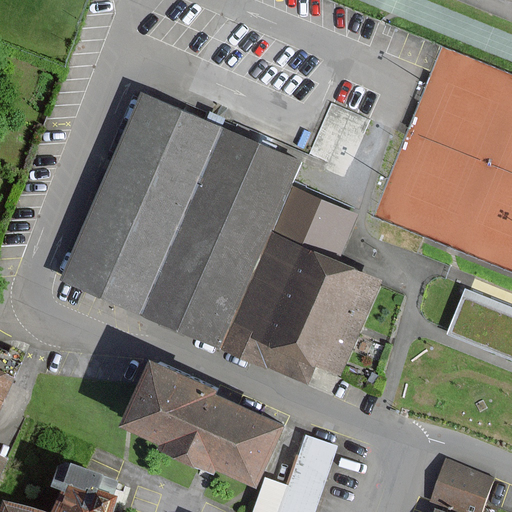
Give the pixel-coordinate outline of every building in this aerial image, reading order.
[(225,125),(144,91),(64,278),(145,312),(225,125)] [(225,125),(145,312),(224,346),(233,325),(273,232),(294,183),(304,159),(225,125)] [(340,260),(361,212),(294,183),(273,232),(233,325),(224,346),(307,382),(316,360),(341,371),(381,278),(340,260)] [(511,305),(467,287),(449,334),(453,335),(511,358),(511,305)] [(0,470),(6,459),(0,455),(0,407),(13,380),(18,370),(24,356),(11,350),(8,355),(0,351),(0,470)] [(132,421),(170,437),(166,446),(164,451),(212,471),(213,467),(255,485),(282,423),(215,395),(219,385),(158,359),(132,421)] [(310,434),(289,486),(279,511),(315,511),(342,446),(310,434)] [(482,511),(496,478),(447,458),(430,501),(461,511),(482,511)] [(265,485),(254,511),(279,511),(289,486),(268,478),(265,485)] [(110,511),(115,501),(91,493),(60,483),(50,511),(34,511),(0,500),(0,511),(110,511)]
